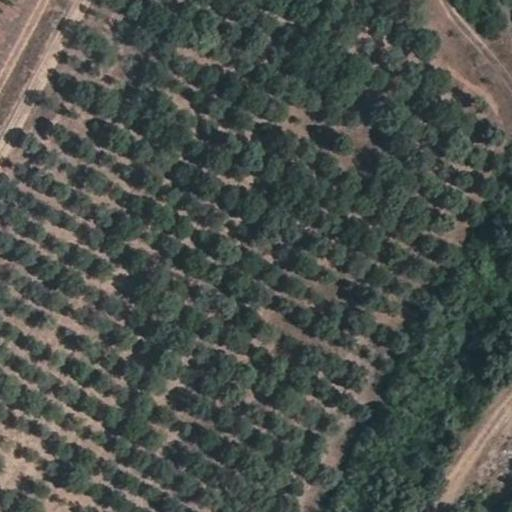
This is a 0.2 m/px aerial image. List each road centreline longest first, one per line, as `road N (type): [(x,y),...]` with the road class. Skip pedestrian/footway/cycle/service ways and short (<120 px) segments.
road 1 (track): [(0,161),(89,0)]
road 2 (track): [(511,405),(436,511)]
